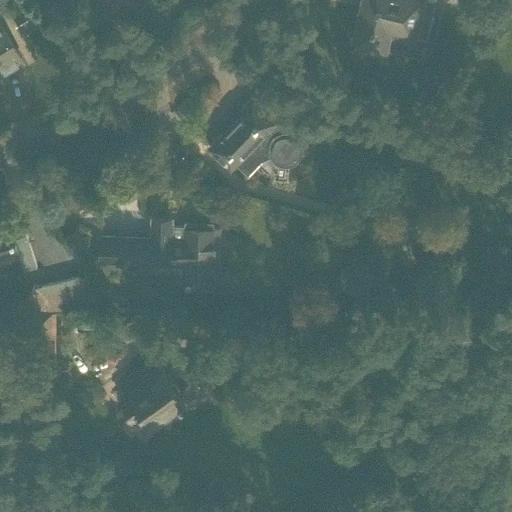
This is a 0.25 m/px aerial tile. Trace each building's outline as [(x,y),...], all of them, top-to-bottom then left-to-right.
[(89,0),(100,13),(115,0),(130,0),(134,5),(139,0),(89,0)] [(363,0),(362,7),(354,41),(373,45),(385,48),(388,49),(388,48),(422,55),(426,40),(427,40),(433,15),(436,0),(363,0)] [(26,9),(30,16),(36,27),(46,21),(36,4),(26,9)] [(0,70),(1,72),(22,60),(0,23),(0,70)] [(298,84),(290,93),(298,101),(307,92),(298,84)] [(223,132),(210,145),(234,169),(238,165),(254,148),(265,159),(271,157),(273,159),(274,160),(276,161),(277,162),(279,163),(280,164),(282,164),(284,165),(285,165),(285,161),(286,161),(287,161),(288,161),(289,160),(290,160),(291,160),(292,159),(293,159),(294,158),(295,157),(295,156),(296,156),(297,155),(297,154),(298,153),(298,152),(299,151),(299,149),(299,148),(299,147),(299,146),(299,144),(298,143),(298,142),(301,140),(301,139),(300,138),(299,136),(298,135),(296,134),(295,133),(294,133),(292,132),(290,131),(289,131),(288,131),(279,122),(283,119),(272,108),(277,103),(264,91),(257,98),(254,95),(243,106),(247,110),(224,133),(223,132)] [(104,233),(103,253),(102,260),(184,264),(184,280),(193,280),(193,286),(214,287),(214,273),(219,273),(221,228),(186,227),(186,225),(170,224),(170,218),(155,217),(154,236),(104,233)] [(0,270),(15,273),(17,273),(22,289),(21,290),(22,292),(23,292),(27,307),(27,308),(28,310),(78,310),(78,273),(42,283),(40,275),(41,276),(29,233),(23,234),(19,220),(0,225),(0,270)] [(56,311),(30,311),(0,311),(0,335),(8,335),(8,337),(56,337),(56,311)] [(131,421),(124,425),(131,435),(138,431),(143,439),(155,430),(156,423),(155,422),(168,413),(172,414),(179,410),(180,405),(185,401),(189,406),(205,396),(192,379),(180,388),(158,357),(136,373),(138,375),(129,381),(138,393),(136,395),(138,397),(125,405),(136,420),(132,423),(131,421)]
